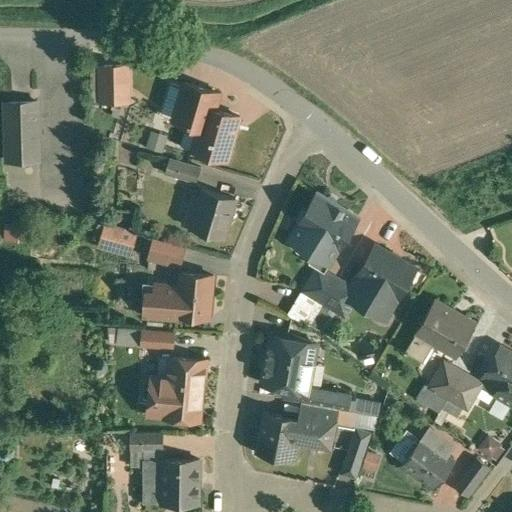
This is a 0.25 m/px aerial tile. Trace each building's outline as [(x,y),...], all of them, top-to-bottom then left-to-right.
[(102,88),(102,64),(90,65),(91,89),(102,88)] [(127,64),(102,64),(102,88),(102,100),(128,100),(127,64)] [(220,91),(185,81),(174,117),(200,125),(206,105),(215,107),(220,91)] [(39,96),(0,97),(2,160),(41,158),(39,96)] [(215,107),(206,105),(200,125),(193,148),(227,158),(234,136),(233,135),(239,116),(240,115),(215,107)] [(198,162),(168,154),(164,169),(194,177),(198,162)] [(236,196),(203,186),(191,225),(224,235),(236,196)] [(331,195),(325,196),(317,191),(308,207),(303,208),(298,215),(300,220),(298,222),(299,223),(292,233),(317,249),(310,260),(318,265),(325,269),(325,268),(338,247),(339,247),(357,216),(337,204),(336,198),(331,195)] [(136,231),(106,223),(100,243),(130,251),(136,231)] [(154,236),(143,233),(140,244),(151,247),(154,236)] [(184,244),(154,236),(151,247),(150,251),(180,260),(184,244)] [(392,253),(376,243),(357,276),(352,285),(347,294),(354,298),(369,307),(373,301),(389,311),(397,297),(398,298),(416,267),(400,257),(392,252),(392,253)] [(325,269),(318,265),(304,288),(324,301),(339,277),(325,268),(325,269)] [(188,270),(181,270),(179,288),(147,285),(144,312),(178,315),(178,311),(210,313),(214,273),(197,271),(188,270)] [(352,285),(339,277),(324,301),(335,308),(345,313),(354,298),(347,294),(352,285)] [(324,301),(304,288),(289,313),(310,324),(312,322),(325,301),(324,301)] [(475,323),(434,300),(416,332),(456,355),(475,323)] [(335,308),(325,301),(312,322),(322,328),(335,308)] [(143,326),(108,324),(109,338),(141,341),(143,326)] [(175,329),(143,326),(141,341),(173,344),(175,329)] [(317,341),(272,333),(271,334),(272,334),(269,351),(263,350),(261,351),(260,360),(261,362),(266,363),(263,380),(286,384),(308,389),(309,384),(317,341)] [(511,351),(502,345),(485,375),(501,385),(511,391),(511,351)] [(208,357),(171,353),(169,374),(153,372),(149,410),(166,411),(166,412),(200,416),(204,373),(206,373),(208,357)] [(463,371),(445,361),(430,386),(448,396),(463,371)] [(463,371),(448,396),(467,407),(482,382),(463,371)] [(308,389),(286,384),(284,396),(303,399),(306,400),(308,389)] [(350,392),(309,384),(308,389),(306,400),(338,406),(347,408),(347,407),(350,392)] [(511,391),(501,385),(494,396),(511,406),(511,391)] [(299,416),(265,409),(257,450),(292,457),(296,437),(313,441),(315,435),(331,439),(335,422),(338,406),(306,400),(303,399),(299,416)] [(347,408),(338,406),(335,422),(354,426),(356,420),(358,409),(347,407),(347,408)] [(376,413),(358,409),(356,420),(374,424),(376,413)] [(163,429),(132,429),(132,445),(145,445),(163,445),(163,429)] [(455,459),(423,435),(402,463),(420,477),(421,475),(435,485),(455,459)] [(200,456),(163,455),(163,445),(145,445),(145,499),(198,500),(199,471),(200,471),(200,456)] [(476,456),(455,485),(468,495),(489,466),(476,456)]
